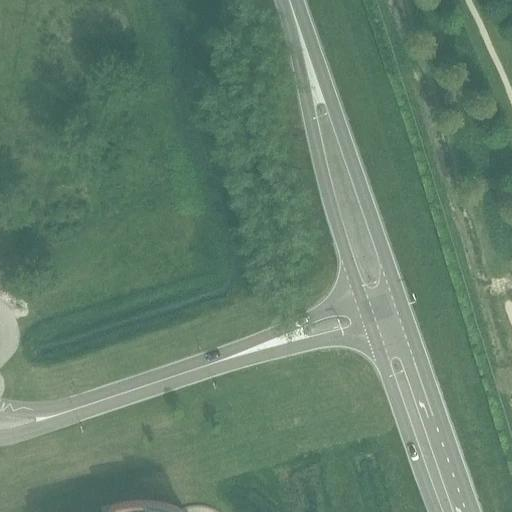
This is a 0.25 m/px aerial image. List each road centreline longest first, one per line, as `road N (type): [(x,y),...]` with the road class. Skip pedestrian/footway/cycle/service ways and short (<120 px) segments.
road 1 (primary): [(395,303),(331,105),(303,52)]
road 2 (primary): [(303,52),(325,191),(361,299)]
road 3 (tertiary): [(53,419),(266,347)]
road 4 (primary): [(472,511),(395,303)]
road 5 (primary): [(369,327),(437,511)]
